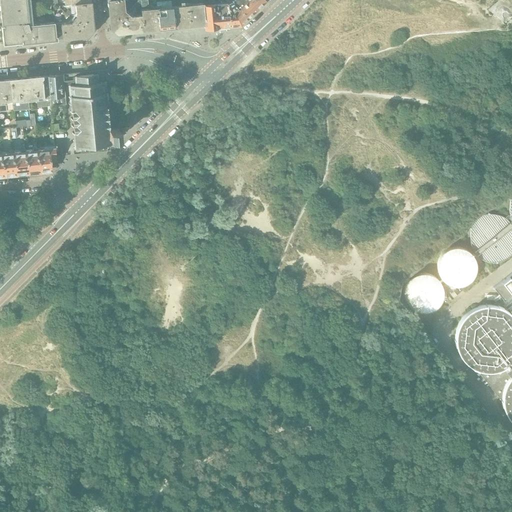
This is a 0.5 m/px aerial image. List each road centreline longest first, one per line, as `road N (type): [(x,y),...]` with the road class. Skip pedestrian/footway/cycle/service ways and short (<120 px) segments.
road 1 (tertiary): [(94,194),(211,78)]
road 2 (tertiary): [(0,290),(94,194)]
